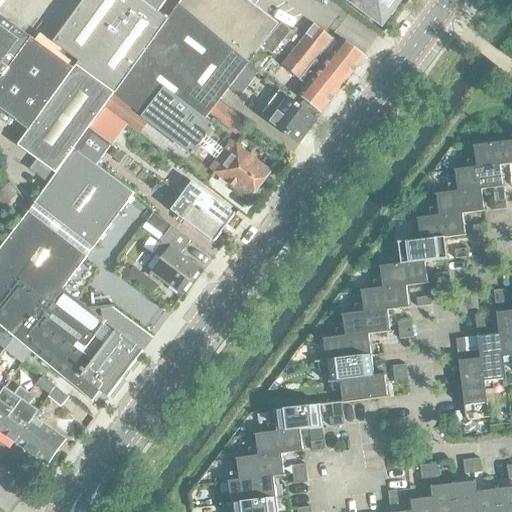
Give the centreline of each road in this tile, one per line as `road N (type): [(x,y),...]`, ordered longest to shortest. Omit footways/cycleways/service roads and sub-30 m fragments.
road 1 (tertiary): [(71,511),(450,0)]
road 2 (residential): [(511,447),(430,454),(418,356),(511,238)]
